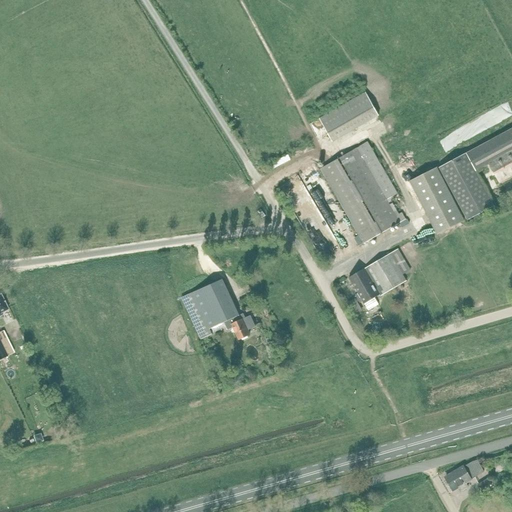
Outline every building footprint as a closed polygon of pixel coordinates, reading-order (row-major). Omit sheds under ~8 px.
[(379,116),(376,110),(366,93),(319,119),(329,137),(332,142),(379,116)] [(511,175),(511,129),(466,154),(439,168),(467,221),(494,207),(475,172),(489,165),(499,183),(511,175)] [(399,130),(384,140),(388,145),(403,135),(399,130)] [(321,169),(320,169),(363,244),(400,223),(406,220),(403,213),(399,215),(389,199),(393,197),(397,194),(367,142),(321,169)] [(409,152),(396,159),(406,174),(418,167),(409,152)] [(275,168),(292,159),(289,154),(272,162),(275,168)] [(410,182),(428,218),(437,235),(464,222),(437,168),(410,182)] [(316,185),(311,172),(303,175),(308,188),(316,185)] [(412,213),(419,210),(417,205),(415,205),(405,182),(399,185),(412,213)] [(387,256),(349,278),(358,293),(355,295),(360,303),(363,302),(368,311),(378,305),(375,298),(379,295),(380,297),(406,281),(403,276),(410,271),(398,249),(390,254),(387,256)] [(241,320),(236,308),(222,279),(185,296),(203,333),(225,323),(228,330),(233,327),(239,340),(249,336),(247,330),(255,327),(250,317),(242,320),(242,319),(241,320)] [(407,288),(396,292),(407,320),(418,316),(407,288)] [(465,483),(470,480),(484,472),(477,460),(473,462),(446,478),(453,490),(458,487),(461,491),(466,488),(465,486),(466,485),(465,483)] [(478,484),(481,490),(491,484),(488,478),(478,484)]
